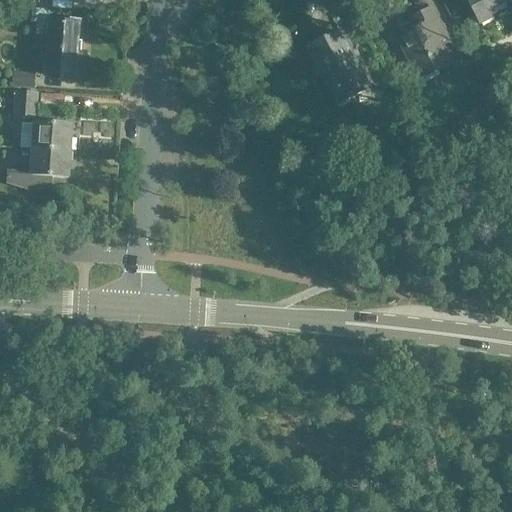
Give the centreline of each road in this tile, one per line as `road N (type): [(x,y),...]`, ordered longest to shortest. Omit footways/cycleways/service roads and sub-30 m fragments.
road 1 (secondary): [(511,345),(137,308)]
road 2 (residential): [(140,255),(159,14)]
road 3 (residential): [(0,378),(162,511)]
road 4 (residential): [(140,255),(0,251)]
road 5 (secondary): [(137,308),(0,301)]
